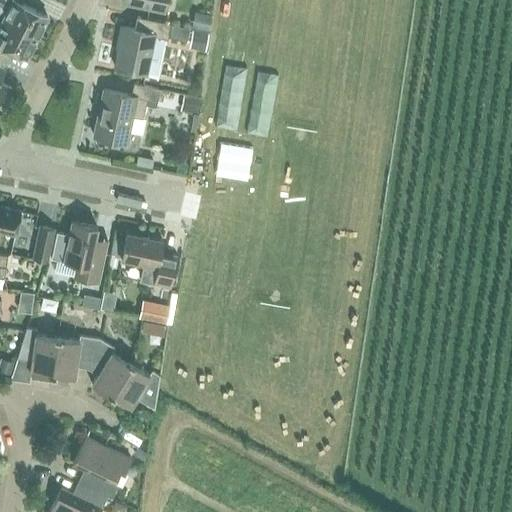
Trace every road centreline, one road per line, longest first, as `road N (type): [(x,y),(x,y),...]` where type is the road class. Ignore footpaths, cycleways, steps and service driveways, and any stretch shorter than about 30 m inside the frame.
road 1 (residential): [(2,169),(89,0)]
road 2 (residential): [(2,169),(171,208)]
